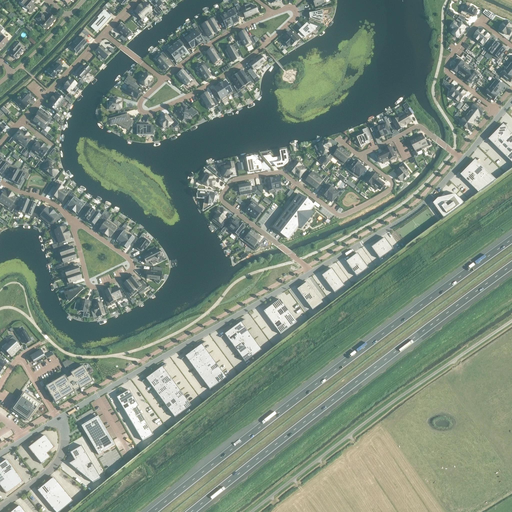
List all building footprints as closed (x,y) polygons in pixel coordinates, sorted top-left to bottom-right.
[(32,7),(35,3),(31,0),(28,0),(24,6),(28,10),(28,11),(30,13),(34,8),(32,7)] [(141,5),(139,7),(147,15),(152,11),(144,3),(141,5)] [(255,5),(243,10),(246,16),(257,10),(255,5)] [(468,5),(464,13),(474,17),(478,10),(468,5)] [(147,15),(139,7),(137,9),(134,12),(142,20),(147,15)] [(96,18),(90,24),(97,29),(103,23),(102,23),(109,17),(103,10),(95,17),(96,18)] [(232,10),(227,13),(233,24),(238,21),(235,14),(232,10)] [(485,10),(483,13),(489,18),(493,13),(485,10)] [(309,14),(309,20),(314,21),(314,20),(322,23),(323,11),(309,14)] [(221,16),(224,21),(227,27),(233,24),(227,13),(221,16)] [(41,23),(40,24),(46,30),(49,26),(50,26),(53,24),(52,23),(55,19),(49,14),(45,18),(41,14),(36,19),(41,23)] [(455,22),(450,28),(454,31),(451,33),(452,34),(451,36),(456,39),(457,38),(458,38),(461,35),(462,34),(464,32),(464,31),(466,28),(460,24),(462,21),(459,18),(458,18),(456,21),(460,23),(458,25),(455,22)] [(210,23),(217,34),(222,31),(218,24),(215,20),(210,23)] [(500,29),(499,31),(506,36),(507,34),(509,36),(511,32),(511,28),(511,27),(511,26),(511,24),(511,23),(509,21),(507,23),(506,22),(505,23),(500,29)] [(205,27),(207,31),(211,37),(217,34),(210,23),(205,27)] [(299,33),(297,35),(301,39),(303,37),(305,38),(314,31),(316,30),(316,29),(318,27),(310,24),(308,25),(306,23),(298,31),(299,33)] [(122,24),(116,30),(126,38),(127,39),(132,33),(131,33),(131,32),(122,24)] [(23,30),(28,34),(31,29),(27,25),(23,30)] [(480,29),(472,39),(477,43),(485,33),(481,30),(480,29)] [(194,35),(202,45),(207,41),(202,35),(199,31),(194,35)] [(80,38),(71,47),(75,50),(76,48),(79,51),(86,43),(82,39),(85,35),(82,32),(78,36),(80,38)] [(285,40),(282,43),(287,48),(290,45),(291,46),(297,41),(297,42),(300,39),(294,33),(292,35),(289,32),(283,38),(285,40)] [(485,33),(477,43),(482,47),(490,37),(489,36),(485,33)] [(189,39),(192,43),(197,49),(202,45),(194,35),(189,39)] [(251,42),(248,36),(242,39),(249,50),(254,46),(251,42)] [(13,51),(10,54),(16,59),(24,51),(20,48),(21,46),(17,41),(11,47),(13,49),(13,50),(13,51)] [(495,42),(486,53),(487,54),(491,57),(492,57),(501,46),(500,46),(495,42)] [(184,43),(179,46),(187,56),(192,53),(187,47),(184,43)] [(102,46),(97,52),(105,59),(110,54),(102,46)] [(177,54),(182,60),(187,56),(179,46),(174,50),(177,54)] [(501,46),(492,57),(497,61),(505,50),(501,46)] [(267,56),(264,51),(253,57),(256,62),(267,56)] [(227,56),(235,66),(240,62),(235,56),(232,52),(227,56)] [(170,69),(175,65),(170,59),(165,53),(160,57),(170,69)] [(216,56),(211,60),(219,70),(224,66),(221,62),(216,56)] [(458,63),(452,69),(457,73),(465,63),(458,57),(455,61),(458,63)] [(63,65),(58,60),(52,66),(54,67),(48,74),(53,78),(57,75),(59,73),(59,72),(62,69),(61,67),(63,65)] [(465,63),(457,73),(458,73),(462,76),(470,66),(465,63)] [(80,71),(77,74),(82,79),(85,75),(86,76),(88,73),(87,73),(90,70),(85,65),(82,68),(79,70),(80,71)] [(470,66),(462,76),(466,79),(465,80),(466,80),(474,69),(470,66)] [(474,69),(466,80),(471,84),(479,73),(474,69)] [(203,75),(207,80),(211,85),(216,81),(211,75),(208,71),(203,75)] [(250,82),(242,71),(237,74),(245,86),(250,82)] [(511,75),(505,71),(501,76),(510,82),(511,80),(511,75)] [(152,78),(146,73),(144,76),(143,75),(141,79),(141,80),(139,82),(145,87),(147,84),(148,85),(151,81),(150,81),(152,78)] [(245,86),(237,74),(231,78),(239,90),(245,86)] [(187,76),(182,80),(191,92),(196,88),(191,82),(187,76)] [(494,79),(491,84),(501,91),(504,87),(494,79)] [(65,88),(64,89),(69,93),(76,84),(71,80),(69,82),(68,81),(64,87),(65,88)] [(130,86),(126,92),(128,94),(133,97),(136,99),(140,92),(135,89),(137,86),(131,82),(129,85),(130,86)] [(227,99),(233,96),(225,83),(220,86),(227,99)] [(487,88),(486,88),(497,96),(501,91),(491,84),(490,84),(491,84),(488,89),(487,88)] [(227,99),(220,86),(214,89),(222,102),(227,99)] [(456,86),(448,95),(453,99),(454,99),(461,90),(457,86),(457,87),(456,86)] [(486,88),(483,93),(494,101),(497,96),(486,88)] [(23,93),(17,98),(20,102),(25,107),(31,101),(28,99),(32,95),(28,90),(24,94),(23,93)] [(453,99),(453,100),(458,104),(466,94),(465,93),(461,90),(454,99),(453,99)] [(53,96),(51,99),(61,107),(65,101),(56,94),(54,96),(53,96)] [(212,108),(204,95),(199,98),(207,111),(212,108)] [(109,110),(121,110),(121,103),(119,103),(119,100),(114,100),(114,97),(110,97),(109,110)] [(61,107),(51,99),(49,102),(47,105),(57,112),(61,107)] [(476,104),(471,110),(472,110),(480,116),(481,116),(485,111),(476,104)] [(181,108),(175,113),(181,121),(190,114),(192,117),(198,113),(191,108),(187,111),(185,107),(182,110),(181,108)] [(406,114),(399,118),(404,126),(412,121),(410,117),(413,115),(408,109),(405,111),(406,114)] [(36,115),(37,116),(48,124),(52,118),(48,116),(49,115),(48,115),(47,115),(46,114),(47,114),(45,113),(40,110),(36,115)] [(472,110),(468,114),(477,121),(480,116),(472,110)] [(166,114),(161,118),(162,120),(159,122),(164,128),(166,126),(167,127),(172,123),(176,127),(178,124),(174,119),(171,121),(166,114)] [(468,114),(465,118),(474,125),(477,121),(468,114)] [(126,115),(110,120),(111,125),(118,123),(127,129),(132,122),(129,120),(127,120),(126,115)] [(48,124),(37,116),(33,121),(37,125),(39,127),(39,126),(44,130),(48,124)] [(399,118),(393,122),(398,131),(404,127),(404,126),(399,118)] [(465,118),(461,123),(470,130),(474,125),(465,118)] [(385,122),(379,125),(384,136),(390,133),(385,122)] [(148,125),(148,123),(140,123),(140,125),(137,125),(137,136),(153,135),(153,125),(148,125)] [(379,125),(373,128),(379,139),(384,136),(379,125)] [(511,133),(503,125),(489,140),(511,161),(511,133)] [(357,139),(354,143),(362,149),(365,145),(369,143),(368,141),(372,140),(367,128),(362,130),(364,134),(356,138),(357,139)] [(24,132),(21,130),(14,139),(19,143),(27,133),(24,131),(24,132)] [(30,135),(27,133),(19,143),(25,148),(32,138),(30,136),(30,135)] [(422,136),(416,139),(422,150),(428,147),(431,145),(428,140),(425,142),(422,136)] [(412,145),(409,146),(410,149),(413,147),(415,151),(416,153),(422,150),(416,139),(411,142),(412,145)] [(320,148),(316,150),(317,151),(316,151),(317,152),(317,151),(319,156),(321,155),(326,153),(328,152),(326,150),(331,148),(328,141),(323,143),(323,142),(318,144),(320,148)] [(37,142),(30,151),(35,155),(43,145),(40,143),(37,142)] [(46,147),(43,145),(35,155),(40,159),(48,149),(46,147)] [(391,147),(385,150),(385,152),(390,161),(397,158),(391,147)] [(331,153),(327,158),(330,161),(332,158),(337,161),(345,152),(340,148),(333,156),(331,153)] [(262,155),(263,157),(270,165),(274,165),(276,168),(283,166),(285,164),(287,163),(287,162),(287,161),(286,151),(279,152),(280,155),(280,156),(279,157),(278,157),(274,158),(273,158),(272,158),(271,158),(270,156),(269,156),(264,157),(262,155)] [(345,152),(337,161),(342,166),(350,156),(345,152)] [(385,152),(376,156),(380,163),(382,162),(383,164),(390,161),(385,152)] [(322,156),(318,162),(322,165),(326,159),(322,156)] [(253,157),(246,158),(248,172),(262,170),(260,163),(253,157)] [(293,164),(289,170),(294,175),(301,166),(303,163),(294,157),(291,162),(293,164)] [(5,160),(0,166),(0,174),(1,175),(7,168),(10,170),(12,166),(5,160)] [(46,160),(42,165),(43,166),(41,168),(43,169),(43,170),(45,172),(46,171),(47,173),(52,177),(53,177),(54,178),(59,172),(58,171),(58,170),(52,166),(53,164),(51,162),(50,163),(46,160)] [(355,160),(347,171),(352,175),(360,165),(355,160)] [(475,160),(461,175),(479,192),(491,184),(495,181),(475,160)] [(222,164),(218,165),(219,173),(223,172),(223,176),(229,175),(229,176),(235,175),(233,162),(227,163),(227,164),(228,166),(223,167),(222,164)] [(403,163),(395,169),(397,171),(397,172),(399,174),(397,176),(401,182),(409,175),(407,172),(403,167),(405,165),(403,163)] [(15,167),(13,165),(12,166),(10,170),(12,172),(8,179),(14,182),(21,170),(15,167)] [(360,165),(352,175),(357,179),(365,169),(360,165)] [(301,166),(294,175),(299,178),(306,169),(301,166)] [(203,178),(201,183),(207,187),(208,186),(211,188),(213,185),(214,183),(215,180),(212,178),(212,177),(211,176),(210,176),(211,173),(206,169),(204,170),(203,173),(206,174),(203,178)] [(30,175),(21,170),(14,182),(20,186),(24,178),(27,180),(30,175)] [(313,172),(305,181),(310,185),(318,176),(313,172)] [(371,172),(365,180),(371,185),(376,178),(377,178),(377,177),(371,172)] [(318,176),(310,185),(316,189),(323,179),(318,176)] [(279,178),(272,179),(274,190),(275,190),(281,189),(279,178)] [(371,185),(370,186),(376,190),(378,188),(380,190),(384,184),(377,178),(376,178),(371,185)] [(272,179),(266,180),(269,194),(275,192),(275,190),(274,190),(272,179)] [(59,183),(56,181),(53,186),(56,187),(51,195),(56,199),(64,188),(64,187),(59,184),(59,183)] [(451,186),(457,192),(462,186),(455,181),(451,186)] [(249,184),(238,186),(240,196),(255,193),(257,191),(256,187),(250,188),(249,184)] [(329,184),(321,194),(326,198),(334,188),(329,184)] [(69,192),(64,188),(56,199),(62,202),(67,195),(70,197),(72,194),(73,192),(70,190),(69,192)] [(334,188),(326,198),(327,198),(331,202),(336,196),(339,198),(342,193),(340,191),(339,192),(334,188)] [(197,192),(196,198),(204,199),(205,200),(204,204),(208,205),(208,209),(212,206),(212,203),(213,203),(214,197),(213,197),(212,197),(213,194),(212,194),(212,191),(200,189),(200,190),(200,192),(197,192)] [(0,205),(3,207),(11,194),(5,191),(0,198),(0,205)] [(438,199),(433,204),(444,219),(465,204),(464,203),(455,195),(446,197),(444,193),(439,198),(438,199)] [(16,198),(11,194),(3,207),(11,212),(15,207),(12,205),(16,198)] [(75,196),(72,194),(70,197),(69,198),(72,200),(67,207),(72,211),(79,201),(74,198),(75,196)] [(282,215),(273,227),(288,239),(298,227),(300,228),(312,212),(310,211),(313,207),(298,195),(285,211),(286,212),(283,215),(282,215)] [(25,215),(30,202),(23,199),(20,208),(17,206),(15,212),(18,213),(18,212),(25,215)] [(249,206),(245,211),(250,215),(257,206),(258,206),(259,204),(251,199),(247,204),(249,206)] [(79,201),(72,211),(77,214),(82,208),(85,210),(85,209),(88,205),(86,203),(84,205),(79,201)] [(36,204),(30,202),(25,215),(31,217),(30,218),(33,219),(36,214),(33,213),(36,204)] [(92,206),(89,204),(88,205),(85,209),(88,211),(83,218),(89,222),(96,212),(90,208),(92,206)] [(257,206),(250,215),(255,219),(262,210),(258,206),(257,206)] [(44,222),(52,212),(47,207),(42,214),(38,211),(36,214),(35,216),(38,218),(39,218),(44,222)] [(217,214),(213,218),(214,218),(218,222),(216,224),(221,229),(228,220),(224,217),(223,216),(225,213),(226,213),(221,208),(220,209),(218,208),(215,212),(217,214)] [(58,216),(52,212),(44,222),(49,226),(48,227),(51,229),(56,226),(52,223),(58,216)] [(101,216),(96,212),(89,222),(94,226),(99,219),(102,221),(104,217),(105,216),(102,214),(101,216)] [(113,223),(104,217),(102,221),(101,222),(104,223),(98,231),(104,235),(113,223)] [(227,223),(223,228),(231,234),(240,223),(235,219),(230,225),(227,223)] [(121,229),(113,223),(104,235),(110,239),(115,232),(117,233),(121,229)] [(240,223),(231,234),(236,238),(245,227),(240,223)] [(53,232),(55,238),(68,233),(65,227),(57,230),(56,226),(51,229),(52,232),(53,232)] [(130,233),(122,227),(121,229),(117,233),(120,235),(117,240),(122,244),(130,233)] [(251,230),(242,241),(247,245),(256,234),(251,230)] [(54,238),(58,248),(62,246),(63,246),(62,242),(70,239),(68,233),(55,238),(54,238)] [(136,237),(130,233),(122,244),(121,245),(127,249),(136,237)] [(256,234),(247,245),(255,251),(259,245),(256,243),(261,238),(256,234)] [(139,243),(136,248),(137,249),(141,252),(143,248),(145,249),(149,243),(143,238),(141,236),(137,241),(139,243)] [(384,238),(371,248),(379,259),(392,250),(384,238)] [(59,258),(73,253),(71,247),(63,250),(62,246),(58,248),(56,248),(59,258)] [(155,248),(142,254),(144,257),(143,257),(146,264),(150,262),(150,264),(156,261),(157,264),(163,261),(158,250),(156,251),(155,248)] [(59,258),(62,268),(67,266),(68,266),(67,263),(75,260),(73,253),(59,258)] [(357,254),(345,262),(356,276),(367,268),(357,254)] [(67,277),(79,273),(77,267),(68,269),(67,266),(62,268),(61,268),(62,271),(63,271),(66,277),(67,277)] [(152,272),(147,271),(146,278),(159,280),(160,272),(161,273),(162,269),(153,268),(152,272)] [(331,269),(321,276),(334,293),(344,286),(331,269)] [(81,279),(79,273),(67,277),(69,283),(67,284),(68,288),(73,286),(72,282),(81,279)] [(136,290),(142,286),(134,276),(128,280),(136,290)] [(131,294),(136,290),(128,280),(123,284),(131,294)] [(307,282),(297,289),(312,310),(322,303),(307,282)] [(68,288),(64,289),(65,292),(63,293),(66,299),(69,302),(83,289),(80,287),(75,289),(74,286),(73,286),(68,288)] [(116,300),(122,297),(117,287),(111,289),(116,300)] [(116,300),(111,289),(111,288),(104,291),(110,303),(116,300)] [(86,314),(89,301),(81,300),(80,304),(75,303),(74,310),(78,311),(84,312),(83,317),(88,318),(89,314),(86,314)] [(280,300),(263,312),(280,334),(296,322),(280,300)] [(95,308),(93,309),(95,314),(96,313),(98,317),(108,314),(106,308),(103,309),(102,306),(101,302),(96,303),(96,304),(94,305),(95,308)] [(224,334),(220,337),(221,338),(225,335),(245,362),(261,350),(241,323),(245,320),(244,319),(241,322),(224,334)] [(24,329),(18,332),(26,345),(31,341),(24,329)] [(13,336),(6,342),(8,344),(16,353),(21,348),(16,343),(18,341),(13,336)] [(185,357),(181,359),(181,360),(185,357),(209,390),(226,378),(202,345),(206,342),(205,341),(201,344),(185,357)] [(8,344),(3,348),(11,358),(16,353),(8,344)] [(41,350),(29,356),(33,363),(45,356),(41,350)] [(145,379),(142,382),(146,379),(174,418),(191,406),(162,367),(166,364),(162,367),(145,379)] [(65,375),(45,387),(49,394),(49,395),(50,394),(51,396),(50,397),(51,397),(55,404),(75,392),(74,392),(79,388),(80,390),(93,382),(89,376),(90,376),(89,375),(88,373),(88,372),(88,373),(88,372),(87,372),(83,366),(70,373),(72,376),(67,379),(65,375)] [(129,391),(117,398),(142,441),(153,435),(136,407),(138,406),(129,391)] [(25,393),(13,409),(29,420),(41,405),(25,393)] [(99,419),(83,428),(98,455),(115,445),(99,419)] [(39,440),(28,448),(33,454),(41,464),(47,460),(50,458),(47,454),(54,448),(51,443),(51,444),(44,435),(39,440)] [(81,446),(70,453),(74,460),(69,464),(92,483),(100,478),(81,446)] [(0,485),(6,494),(18,486),(20,484),(23,482),(16,473),(7,459),(0,464),(0,485)] [(53,477),(37,491),(54,511),(59,511),(73,501),(53,477)]
